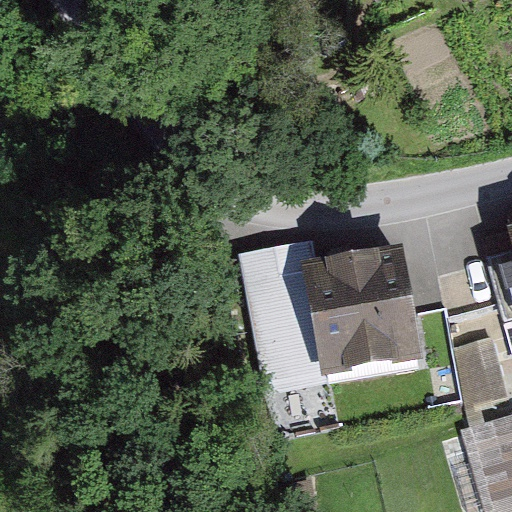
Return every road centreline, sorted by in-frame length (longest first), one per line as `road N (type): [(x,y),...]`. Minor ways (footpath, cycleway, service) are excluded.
road 1 (track): [(258,205),(176,152),(74,0)]
road 2 (residential): [(511,180),(379,214),(258,205)]
